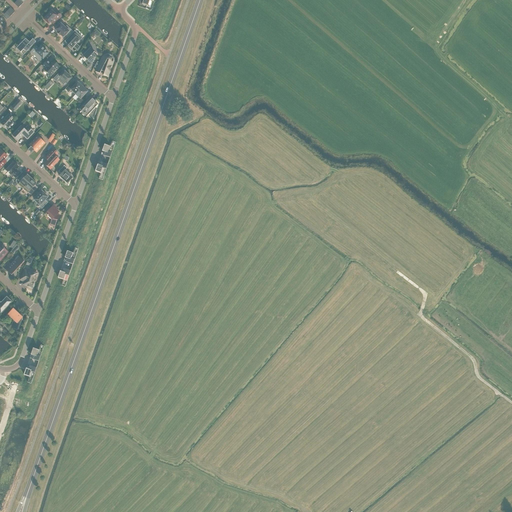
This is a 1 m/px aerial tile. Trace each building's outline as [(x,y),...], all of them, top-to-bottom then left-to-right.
[(10,17),(15,12),(10,8),(5,13),(10,17)] [(51,12),(50,11),(47,14),(48,15),(44,20),(49,24),(51,22),(54,25),(61,17),(56,12),(55,14),(52,11),(51,12)] [(65,28),(61,24),(55,30),(58,33),(57,33),(60,36),(60,35),(63,37),(65,35),(67,37),(73,32),(67,26),(65,28)] [(77,45),(76,45),(79,41),(76,38),(77,36),(75,34),(68,41),(70,43),(68,46),(72,50),(74,48),(77,52),(80,48),(77,45)] [(29,43),(25,39),(22,42),(18,45),(19,46),(16,49),(21,53),(23,50),(26,52),(36,42),(33,39),(29,43)] [(91,64),(94,61),(93,60),(96,57),(93,54),(94,52),(90,48),(91,47),(89,45),(83,51),(85,54),(83,56),(87,60),(91,64)] [(39,49),(36,46),(31,53),(33,55),(34,54),(40,61),(42,58),(43,59),(48,53),(45,51),(44,49),(41,47),(39,49)] [(108,59),(103,57),(95,72),(100,74),(101,71),(104,72),(103,75),(108,77),(110,71),(109,71),(110,68),(111,68),(113,61),(113,60),(113,59),(112,58),(111,58),(110,58),(109,58),(108,59)] [(50,64),(49,63),(47,61),(42,66),(45,69),(44,70),(50,76),(59,67),(53,61),(50,64)] [(64,71),(60,75),(58,73),(53,79),(57,83),(58,81),(64,86),(66,83),(67,84),(72,78),(64,71)] [(51,80),(44,87),(47,90),(54,83),(51,80)] [(76,94),(83,87),(78,82),(74,86),(71,84),(66,90),(69,92),(71,90),(76,94)] [(83,87),(76,94),(79,97),(76,99),(81,103),(86,98),(84,96),(88,91),(83,87)] [(97,105),(92,100),(93,99),(92,99),(90,102),(87,100),(78,109),(78,110),(79,110),(81,112),(80,113),(82,111),(84,113),(85,114),(87,116),(91,113),(94,116),(93,117),(94,117),(97,110),(96,109),(96,111),(94,109),(98,105),(97,105)] [(15,110),(21,104),(18,101),(12,107),(15,110)] [(10,128),(15,123),(12,119),(13,118),(8,114),(0,123),(5,127),(7,125),(10,128)] [(24,130),(21,127),(12,136),(18,141),(23,136),(27,140),(34,133),(28,127),(26,130),(25,129),(24,130)] [(36,152),(45,143),(37,136),(28,145),(31,147),(28,150),(31,153),(34,150),(36,152)] [(109,161),(115,142),(112,141),(110,147),(104,145),(102,151),(105,152),(103,156),(110,158),(109,161)] [(52,171),(50,169),(59,160),(55,156),(58,154),(53,149),(46,157),(48,159),(47,159),(48,160),(44,164),(52,171)] [(102,180),(109,161),(107,164),(101,162),(100,166),(97,165),(95,171),(100,173),(98,179),(102,180)] [(16,178),(20,173),(16,169),(18,167),(13,162),(6,170),(11,175),(12,174),(16,178)] [(68,186),(70,180),(73,178),(65,171),(67,168),(64,166),(59,171),(61,174),(59,177),(68,185),(68,186)] [(24,187),(32,179),(27,175),(25,177),(22,175),(18,180),(20,182),(20,183),(24,187)] [(32,179),(24,187),(29,191),(28,192),(31,195),(37,188),(34,186),(37,184),(36,183),(36,184),(32,179)] [(42,209),(48,202),(45,200),(47,197),(42,192),(34,200),(40,205),(39,206),(42,209)] [(59,216),(57,215),(59,212),(55,208),(56,207),(54,205),(46,213),(47,215),(48,216),(52,219),(50,225),(54,227),(53,229),(54,229),(57,220),(58,220),(59,216)] [(3,250),(0,247),(0,259),(1,261),(8,252),(4,248),(3,250)] [(67,259),(66,262),(72,264),(71,268),(72,268),(78,249),(74,248),(72,253),(67,251),(65,258),(67,259)] [(16,270),(24,262),(19,257),(12,265),(9,263),(4,268),(3,266),(3,267),(8,272),(13,267),(16,270)] [(61,285),(65,287),(72,268),(71,268),(70,271),(64,269),(63,272),(60,271),(58,278),(63,280),(61,285)] [(27,272),(25,270),(20,280),(26,283),(25,285),(28,286),(28,287),(29,288),(31,289),(32,288),(33,288),(34,287),(34,286),(34,285),(34,284),(34,283),(37,274),(28,271),(27,272)] [(1,313),(12,302),(7,297),(2,302),(0,302),(0,312),(0,313),(1,313)] [(23,318),(13,309),(8,315),(15,322),(13,329),(19,331),(25,315),(24,314),(23,318)] [(32,359),(38,361),(37,365),(38,365),(44,346),(40,345),(38,350),(33,348),(31,355),(33,356),(32,359)] [(31,384),(38,365),(37,365),(36,368),(30,366),(29,369),(26,368),(24,375),(29,377),(27,382),(31,384)]
